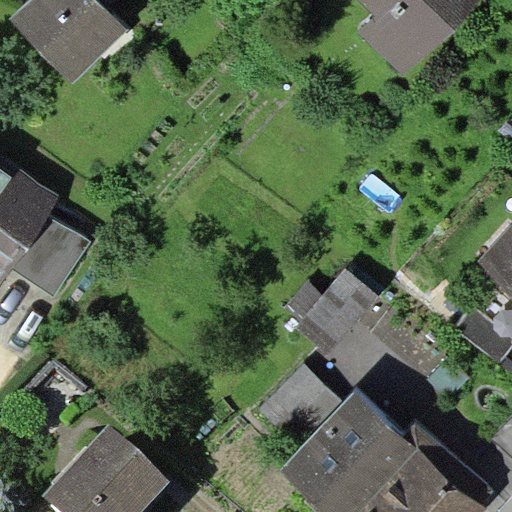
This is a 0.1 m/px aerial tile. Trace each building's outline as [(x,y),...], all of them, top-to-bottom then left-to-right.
[(95,0),(22,0),(8,12),(63,78),(120,30),(95,0)] [(353,0),(417,62),(479,0),(353,0)] [(0,288),(17,262),(55,203),(60,197),(0,157),(0,288)] [(55,203),(17,262),(59,289),(98,230),(55,203)] [(511,227),(484,257),(511,282),(511,227)] [(310,275),(287,300),(331,340),(383,282),(351,253),(322,286),(310,275)] [(446,353),(430,374),(453,391),(469,371),(446,353)] [(303,354),(260,403),(295,434),(338,385),(303,354)] [(402,435),(353,391),(279,474),(320,511),(479,511),(494,496),(413,423),(402,435)] [(151,511),(162,499),(101,445),(40,511),(151,511)]
